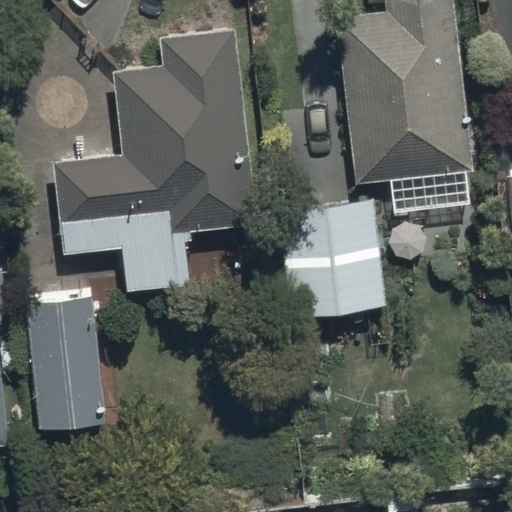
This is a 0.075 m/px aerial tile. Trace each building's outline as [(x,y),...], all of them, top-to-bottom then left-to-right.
[(450,0),(383,0),(385,14),(339,18),(355,183),(468,172),(450,0)] [(123,151),(51,157),(58,253),(120,248),(123,286),(188,281),(184,230),(250,225),(234,28),(157,34),(160,66),(117,69),(123,151)] [(511,177),(503,178),(511,260),(511,177)] [(377,197),(276,204),(283,309),(384,302),(377,197)] [(87,289),(21,298),(37,426),(103,418),(87,289)]
